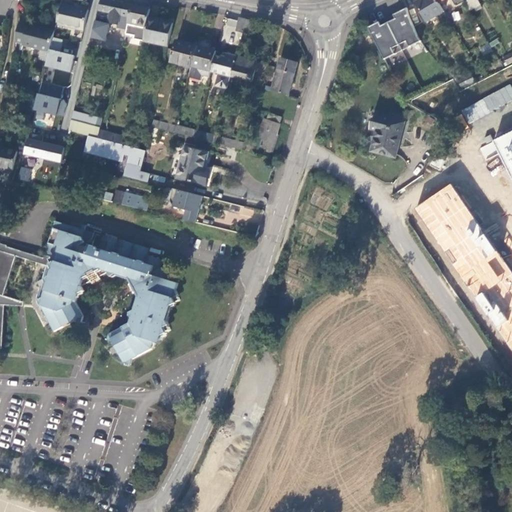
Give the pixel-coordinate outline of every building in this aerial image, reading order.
[(123,4),(113,2),(113,0),(102,0),(100,10),(98,10),(97,15),(93,32),(92,38),(98,39),(105,41),(108,25),(107,24),(107,23),(117,25),(119,15),(129,18),(132,6),(123,4)] [(445,13),(445,12),(437,0),(421,0),(416,3),(428,23),(445,13)] [(437,0),(445,12),(447,10),(442,2),(445,0),(451,0),(456,7),(464,2),(463,0),(437,0)] [(85,30),(90,10),(63,3),(58,23),(85,30)] [(149,18),(150,10),(132,6),(129,18),(126,34),(135,36),(134,39),(143,41),(149,18)] [(423,41),(408,8),(396,14),(398,18),(391,22),(404,50),(423,41)] [(149,18),(143,41),(168,47),(173,24),(149,18)] [(240,18),(239,18),(235,31),(243,33),(246,20),(240,18)] [(246,20),(243,33),(250,35),(253,22),(246,20)] [(404,50),(391,22),(384,25),(382,21),(369,27),(384,59),(404,50)] [(51,30),(19,22),(15,39),(22,40),(21,45),(50,52),(56,26),(52,25),(51,30)] [(191,67),(197,47),(178,42),(172,64),(191,69),(191,67)] [(466,48),(468,52),(478,47),(476,43),(466,48)] [(216,52),(197,47),(191,67),(211,72),(215,57),(216,52)] [(215,57),(211,72),(231,78),(236,57),(223,54),(221,58),(215,57)] [(268,67),(268,66),(250,61),(244,59),(236,57),(231,78),(252,83),(251,85),(258,87),(257,89),(262,90),(267,71),(268,67)] [(271,91),(289,96),(297,64),(280,60),(271,91)] [(469,76),(457,81),(461,89),(472,83),(469,76)] [(457,93),(460,91),(454,79),(453,78),(447,87),(457,93)] [(406,105),(409,106),(443,125),(461,95),(457,93),(447,87),(441,83),(406,101),(406,105)] [(461,111),(469,124),(511,99),(511,87),(510,83),(461,111)] [(268,152),(273,153),(279,136),(277,136),(283,118),(269,114),(267,122),(263,121),(258,138),(264,140),(261,148),(268,150),(268,152)] [(461,114),(455,117),(460,129),(467,126),(461,114)] [(373,115),(370,129),(377,131),(372,152),(396,158),(405,123),(373,115)] [(102,128),(73,121),(71,131),(99,139),(101,131),(102,128)] [(151,127),(174,133),(176,127),(152,121),(151,127)] [(174,133),(186,137),(193,138),(195,131),(176,127),(174,133)] [(99,139),(106,141),(123,146),(125,138),(101,131),(99,139)] [(195,131),(193,138),(213,143),(215,136),(195,131)] [(511,178),(511,132),(493,141),(511,178)] [(213,143),(244,152),(247,144),(215,136),(213,143)] [(99,139),(90,137),(87,151),(124,161),(126,156),(131,157),(126,174),(150,180),(152,174),(142,172),(147,152),(123,146),(106,141),(99,139)] [(0,167),(12,171),(17,151),(0,147),(0,167)] [(207,154),(183,148),(180,161),(204,168),(207,154)] [(37,157),(25,154),(19,177),(31,180),(37,157)] [(204,168),(180,161),(176,178),(204,186),(208,173),(203,171),(204,168)] [(150,180),(126,174),(126,176),(150,182),(150,180)] [(154,174),(152,180),(164,183),(165,177),(154,174)] [(415,208),(511,351),(511,273),(450,184),(415,208)] [(127,191),(147,196),(148,192),(128,187),(127,191)] [(204,196),(174,189),(171,201),(174,206),(188,210),(185,219),(197,222),(204,196)] [(127,191),(124,203),(149,209),(151,201),(146,200),(147,196),(127,191)] [(99,249),(97,248),(96,247),(91,245),(94,234),(55,222),(44,259),(6,247),(7,245),(0,243),(0,348),(1,349),(4,305),(0,304),(0,294),(4,295),(15,256),(47,267),(43,280),(38,283),(40,288),(37,297),(55,332),(77,320),(82,323),(84,316),(77,302),(80,294),(85,291),(82,286),(91,281),(93,285),(102,281),(100,277),(109,272),(112,277),(118,274),(131,279),(133,283),(129,285),(134,294),(138,292),(140,297),(135,310),(130,313),(133,318),(132,323),(110,335),(108,340),(114,342),(125,363),(131,365),(133,360),(152,349),(155,342),(159,343),(162,336),(167,333),(165,328),(170,326),(167,320),(171,306),(177,303),(174,298),(179,295),(176,290),(178,283),(165,279),(167,270),(159,268),(162,260),(147,255),(149,249),(119,239),(118,241),(103,237),(99,249)] [(4,295),(0,294),(0,304),(4,305),(23,305),(23,301),(4,295)] [(97,475),(98,470),(97,470),(98,465),(88,463),(86,473),(97,475)]
